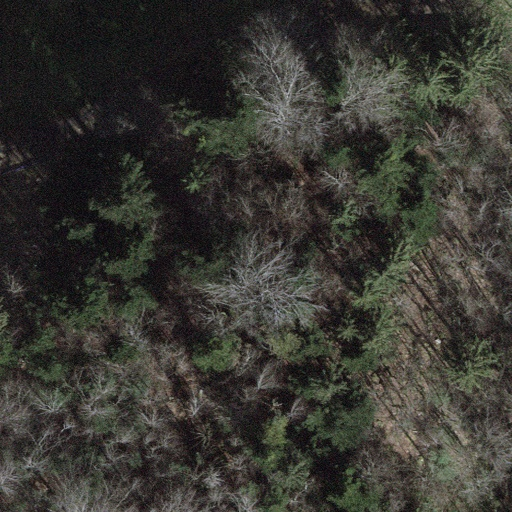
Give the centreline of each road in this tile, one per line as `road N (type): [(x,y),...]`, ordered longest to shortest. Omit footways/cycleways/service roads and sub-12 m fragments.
road 1 (track): [(0,110),(136,91),(252,28),(325,9),(391,15),(429,39),(511,173)]
road 2 (trunk): [(390,0),(308,312),(226,511)]
